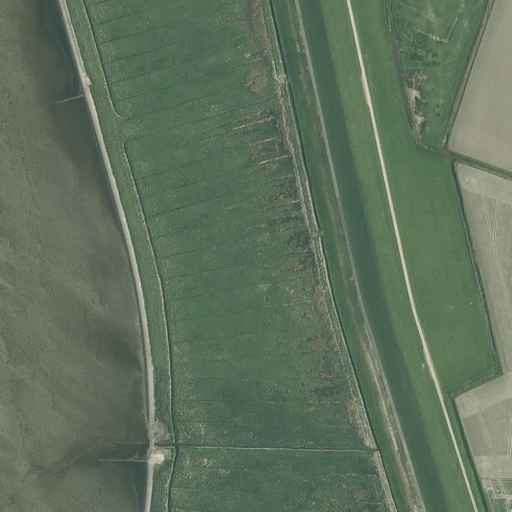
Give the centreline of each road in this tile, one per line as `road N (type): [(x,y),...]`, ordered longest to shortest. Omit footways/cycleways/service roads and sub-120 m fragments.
road 1 (track): [(295,0),(367,311),(427,511)]
road 2 (track): [(477,511),(413,306),(349,0)]
